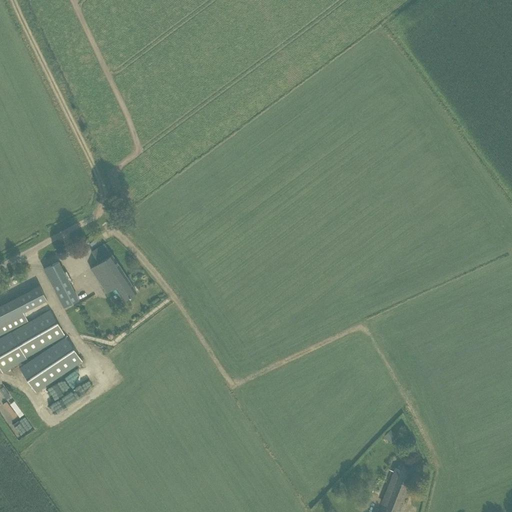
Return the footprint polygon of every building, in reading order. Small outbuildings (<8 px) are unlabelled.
[(90,268),(96,276),(103,286),(107,292),(114,287),(123,301),(128,297),(136,292),(111,254),(104,244),(92,252),(99,262),(90,268)] [(44,269),(48,278),(63,308),(79,299),(63,270),(58,261),(44,269)] [(0,305),(0,335),(28,321),(23,313),(47,300),(44,294),(39,285),(0,305)] [(65,336),(50,309),(44,313),(0,336),(0,368),(3,373),(65,336)] [(36,392),(82,361),(65,336),(19,367),(36,392)] [(389,440),(394,435),(390,430),(384,435),(389,440)] [(399,462),(380,511),(399,511),(416,468),(399,462)]
